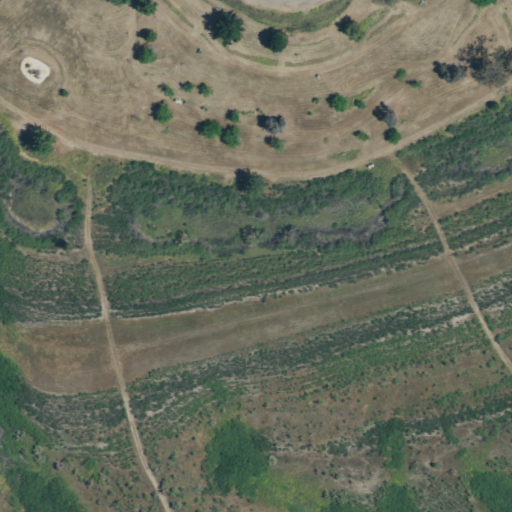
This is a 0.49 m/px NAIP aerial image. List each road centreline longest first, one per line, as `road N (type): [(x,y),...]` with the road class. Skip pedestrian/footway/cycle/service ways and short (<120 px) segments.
road 1 (track): [(0,101),(82,148),(271,179),(348,168),(511,85)]
road 2 (track): [(435,0),(349,60),(280,73),(227,63),(150,0)]
